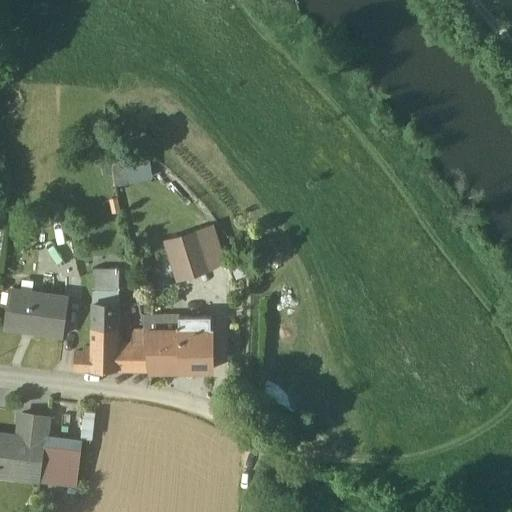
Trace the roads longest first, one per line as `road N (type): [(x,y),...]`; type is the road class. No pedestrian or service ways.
road 1 (track): [(511,337),(432,210),(248,0)]
road 2 (track): [(511,440),(488,457),(382,466),(348,465),(240,436)]
road 3 (track): [(334,511),(281,482),(252,442),(249,511)]
